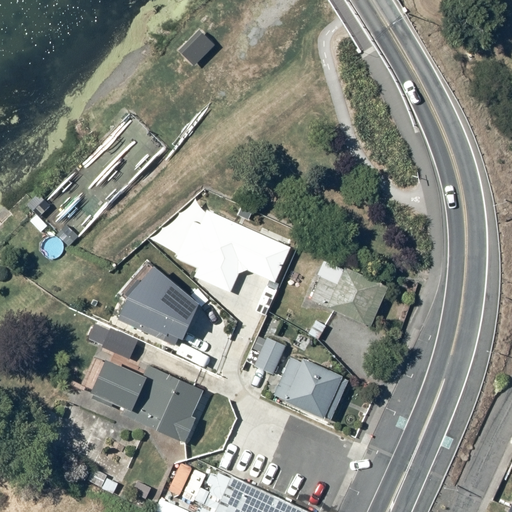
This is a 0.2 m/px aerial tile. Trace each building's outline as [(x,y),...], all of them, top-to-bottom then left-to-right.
[(200,32),(179,53),(192,67),(214,45),(200,32)] [(290,246),(198,205),(175,257),(197,267),(193,276),(230,292),(241,267),(274,281),(290,246)] [(312,302),(373,327),(389,288),(347,269),(339,285),(323,278),(312,302)] [(137,342),(97,320),(87,338),(128,359),(137,342)] [(326,420),(344,377),(306,360),(304,364),(293,359),(275,397),(326,420)] [(125,417),(186,443),(197,420),(192,418),(205,393),(149,368),(144,378),(108,361),(92,396),(128,411),(125,417)] [(94,401),(62,385),(36,437),(96,468),(118,426),(88,411),(94,401)] [(195,467),(179,459),(163,491),(179,499),(195,467)] [(320,511),(221,471),(218,476),(212,474),(208,484),(213,487),(210,493),(201,489),(196,501),(205,506),(202,511),(320,511)] [(178,511),(181,507),(161,498),(160,501),(159,501),(154,511),(178,511)]
